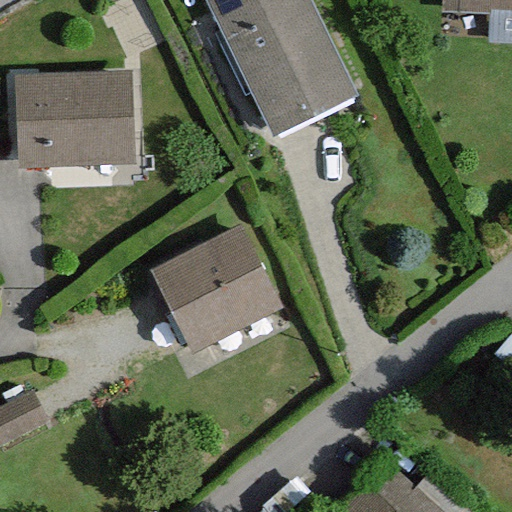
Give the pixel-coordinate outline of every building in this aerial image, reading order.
[(307,0),(205,0),(274,140),(356,100),(307,0)] [(511,0),(443,0),(442,42),(511,43),(511,0)] [(126,76),(9,81),(12,160),(129,155),(126,76)] [(233,219),(142,265),(188,357),(280,310),(233,219)] [(32,400),(0,414),(0,450),(45,431),(32,400)] [(436,511),(386,464),(340,511),(436,511)]
